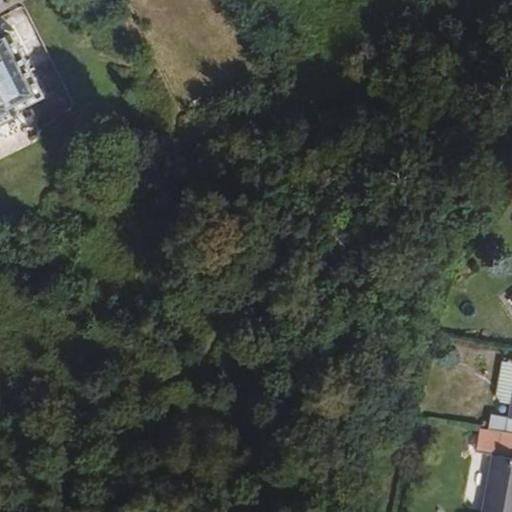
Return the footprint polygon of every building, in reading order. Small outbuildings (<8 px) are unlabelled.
[(221,0),(126,0),(180,109),(257,71),(221,0)] [(33,102),(48,93),(15,33),(9,30),(0,34),(0,154),(32,139),(27,129),(35,125),(36,124),(39,115),(33,102)] [(299,292),(240,278),(237,291),(296,303),(299,292)] [(433,340),(431,348),(443,351),(445,343),(433,340)] [(429,348),(427,357),(442,360),(443,351),(431,348),(429,348)] [(500,407),(511,409),(511,407),(511,366),(503,365),(496,400),(500,407)] [(511,408),(510,421),(492,417),(489,434),(511,437),(511,408)] [(511,511),(511,437),(489,434),(477,431),(474,457),(490,460),(482,511),(511,511)]
